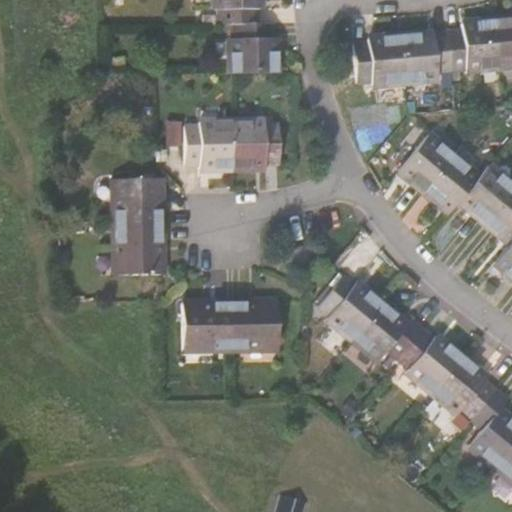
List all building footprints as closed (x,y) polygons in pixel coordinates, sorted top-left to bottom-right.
[(256,9),(260,9),(259,0),(217,0),(218,9),(222,9),(223,23),(239,23),(255,23),(256,9)] [(511,21),(484,23),(490,72),(511,70),(511,21)] [(235,72),(275,72),(275,35),(271,36),(270,23),(255,23),(239,23),(239,37),(236,37),(235,72)] [(441,75),(490,72),(484,23),(448,26),(449,30),(433,31),(441,75)] [(391,79),(441,75),(433,31),(401,33),(383,34),(391,79)] [(355,81),(391,79),(383,34),(351,36),(351,39),(342,40),(343,78),(355,77),(355,81)] [(197,178),(228,178),(228,130),(195,129),(195,134),(181,134),(182,175),(197,175),(197,178)] [(261,175),(277,174),(276,133),(262,133),(262,130),(228,130),(228,178),(261,178),(261,175)] [(398,175),(422,196),(450,163),(425,143),(398,175)] [(456,204),(474,183),(450,163),(422,196),(446,216),(456,204)] [(456,204),(482,226),(509,192),(484,171),(474,183),(456,204)] [(112,234),(160,234),(159,189),(113,188),(112,234)] [(507,247),(511,241),(511,194),(509,192),(482,226),(507,247)] [(111,282),(160,283),(160,234),(112,234),(111,282)] [(491,267),(511,286),(511,241),(507,247),(491,267)] [(287,274),(309,272),(308,257),(285,258),(287,274)] [(349,338),(374,305),(349,284),(346,287),(338,279),(315,305),(324,314),(322,316),(349,338)] [(408,324),(403,329),(374,305),(349,338),(378,363),(385,354),(396,363),(420,334),(408,324)] [(230,358),(278,357),(276,312),(228,313),(229,332),(230,358)] [(184,360),(230,358),(229,332),(228,313),(183,313),(184,360)] [(427,397),(459,359),(434,339),(430,343),(420,334),(396,363),(403,370),(400,374),(427,397)] [(467,423),(493,392),(481,382),(483,380),(459,359),(427,397),(451,417),(454,412),(467,423)] [(489,468),(511,440),(511,424),(495,411),(503,401),(493,392),(467,423),(478,432),(465,447),(489,468)] [(511,440),(489,468),(511,486),(511,440)] [(280,495),(273,511),(302,511),(305,503),(280,495)]
